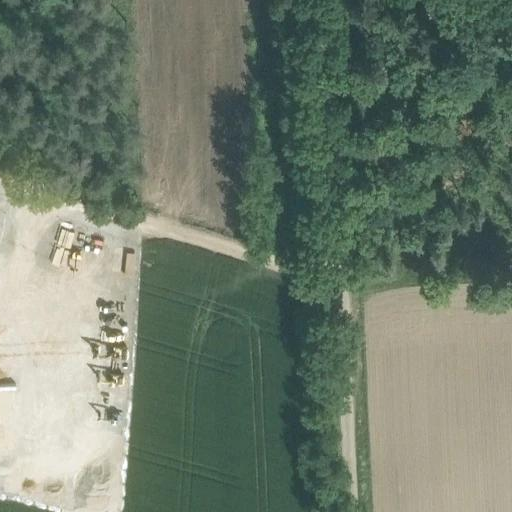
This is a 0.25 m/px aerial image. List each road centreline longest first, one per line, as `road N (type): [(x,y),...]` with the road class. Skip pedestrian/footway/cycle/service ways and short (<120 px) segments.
road 1 (track): [(0,175),(343,281)]
road 2 (track): [(354,0),(343,281)]
road 3 (track): [(343,281),(352,511)]
road 4 (track): [(343,309),(511,296)]
